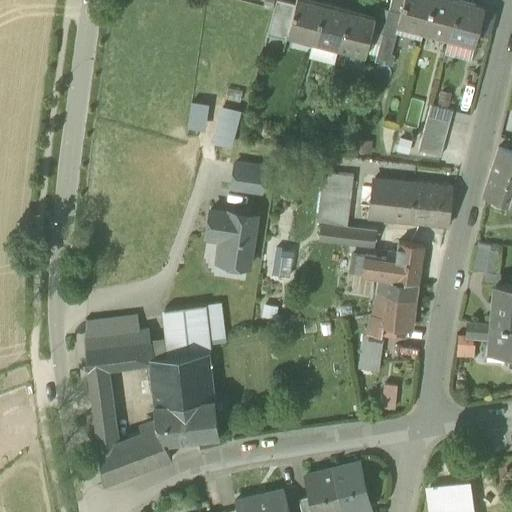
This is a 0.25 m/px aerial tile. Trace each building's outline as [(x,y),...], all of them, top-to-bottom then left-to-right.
[(276,0),(268,34),(286,38),(287,34),(295,3),(285,0),(276,0)] [(287,34),(313,40),(323,2),(316,0),(295,0),(295,3),(287,34)] [(391,0),(389,9),(400,12),(403,0),(391,0)] [(399,24),(423,31),(431,0),(403,0),(400,12),(397,24),(399,24)] [(431,0),(423,31),(449,37),(458,0),(431,0)] [(485,6),(464,0),(458,0),(449,37),(475,44),(478,33),(484,9),(485,6)] [(313,40),(338,47),(349,8),(338,6),(323,2),(313,40)] [(382,32),(389,9),(375,6),(372,15),(375,15),(371,30),(382,32)] [(372,15),(349,8),(338,47),(364,54),(371,30),(375,15),(372,15)] [(389,9),(382,32),(396,36),(397,33),(399,24),(397,24),(400,12),(389,9)] [(478,33),(490,36),(496,12),(484,9),(478,33)] [(423,31),(399,24),(397,33),(421,39),(423,31)] [(389,63),(396,36),(382,32),(375,59),(389,63)] [(475,44),(449,37),(444,53),(471,60),(475,44)] [(338,47),(313,40),(309,55),(334,61),(338,47)] [(209,103),(191,100),(187,127),(205,130),(209,103)] [(241,110),(220,104),(210,141),(232,147),(241,110)] [(431,104),(428,116),(450,122),(453,110),(431,104)] [(428,116),(425,127),(447,133),(450,122),(428,116)] [(425,127),(422,139),(444,145),(447,133),(425,127)] [(354,138),(351,151),(372,154),(373,141),(354,138)] [(441,156),(444,145),(422,139),(419,150),(441,156)] [(483,196),(511,205),(511,152),(498,148),(483,196)] [(255,190),(261,191),(262,186),(265,166),(255,165),(236,162),(233,182),(232,187),(255,190)] [(320,221),(332,223),(338,173),(326,172),(320,221)] [(353,175),(338,173),(332,223),(332,224),(347,225),(353,175)] [(370,216),(449,226),(453,187),(375,178),(370,216)] [(221,262),(249,266),(257,214),(229,210),(229,211),(211,208),(207,233),(225,236),(221,262)] [(351,241),(372,244),(374,231),(352,228),(351,241)] [(215,261),(221,262),(225,236),(207,233),(206,239),(218,241),(215,261)] [(362,275),(380,278),(418,282),(419,282),(424,245),(399,241),(397,259),(366,255),(362,275)] [(494,272),(498,246),(477,242),(473,268),(494,272)] [(349,272),(362,275),(366,255),(353,253),(349,272)] [(380,278),(373,315),(386,316),(389,294),(416,298),(418,282),(380,278)] [(511,284),(496,283),(492,323),(511,324),(511,284)] [(416,302),(416,298),(389,294),(386,316),(373,315),(370,314),(369,327),(365,327),(364,333),(381,336),(383,325),(412,328),(416,302)] [(204,303),(209,343),(224,342),(220,302),(204,303)] [(168,336),(170,355),(209,350),(209,343),(204,303),(165,308),(168,336)] [(86,318),(85,338),(139,329),(137,312),(86,318)] [(487,337),(491,338),(492,323),(471,321),(470,336),(487,337)] [(511,324),(492,323),(491,338),(490,344),(485,343),(483,359),(509,361),(510,352),(511,352),(511,324)] [(147,328),(139,329),(85,338),(89,370),(106,367),(106,368),(149,363),(149,357),(151,357),(151,356),(149,338),(147,328)] [(381,336),(364,333),(363,333),(358,368),(379,371),(384,336),(381,336)] [(168,336),(149,338),(151,356),(170,355),(168,336)] [(214,390),(209,350),(170,355),(151,356),(151,357),(149,357),(149,363),(154,403),(215,396),(214,390)] [(109,388),(106,368),(106,367),(89,370),(92,391),(109,388)] [(116,440),(109,388),(92,391),(99,447),(116,440)] [(157,425),(159,441),(166,440),(220,434),(215,396),(154,403),(157,425)] [(157,425),(116,440),(99,447),(104,482),(172,457),(166,440),(159,441),(157,425)] [(360,462),(332,469),(343,511),(344,511),(370,506),(360,462)] [(343,511),(332,469),(305,475),(310,495),(314,511),(343,511)] [(472,511),(469,482),(430,487),(432,511),(472,511)] [(237,511),(289,511),(284,488),(235,500),(237,508),(237,511)] [(299,498),(301,511),(314,511),(310,495),(299,498)]
